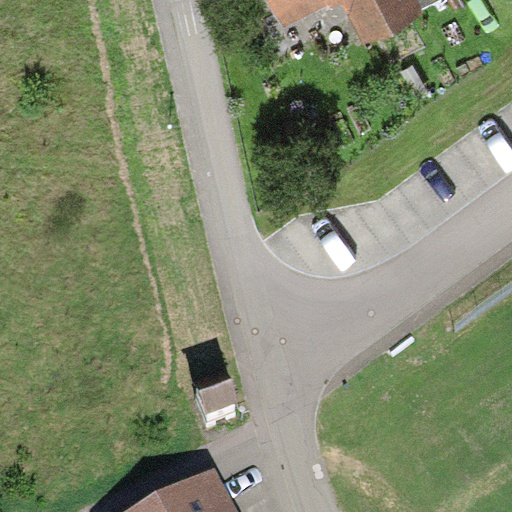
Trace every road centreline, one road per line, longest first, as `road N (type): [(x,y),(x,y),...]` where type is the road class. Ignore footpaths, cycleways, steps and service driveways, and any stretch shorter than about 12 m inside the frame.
road 1 (residential): [(174,0),(274,378)]
road 2 (residential): [(274,378),(511,207)]
road 3 (residential): [(274,378),(318,511)]
